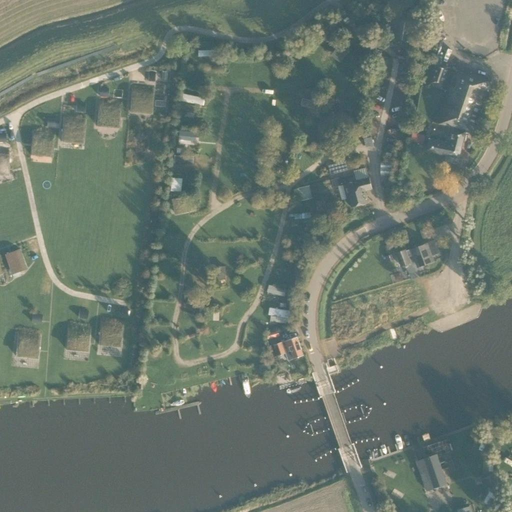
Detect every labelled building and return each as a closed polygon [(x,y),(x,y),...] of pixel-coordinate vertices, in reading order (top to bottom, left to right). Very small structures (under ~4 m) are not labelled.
[(414,21),(397,19),(394,38),(410,41),(414,21)] [(272,74),(274,56),(268,55),(266,73),(272,74)] [(258,69),(259,60),(250,60),(250,69),(258,69)] [(475,133),(492,82),(434,62),(428,84),(447,90),(438,116),(436,115),(434,122),(449,127),(445,142),(429,138),(427,150),(446,155),(445,161),(458,164),(466,131),(475,133)] [(108,96),(108,89),(100,88),(100,95),(108,96)] [(132,88),(130,112),(138,112),(138,110),(138,109),(144,109),(144,111),(144,113),(152,113),(154,90),(132,88)] [(181,102),(204,108),(206,98),(184,92),(181,102)] [(84,112),(85,104),(76,103),(76,111),(84,112)] [(111,124),(111,126),(118,127),(120,105),(99,103),(97,125),(105,126),(105,123),(111,124)] [(203,115),(205,109),(182,103),(180,109),(203,115)] [(61,141),(83,143),(86,119),(64,117),(61,141)] [(55,126),(56,119),(48,118),(47,125),(55,126)] [(45,153),(44,155),(52,156),(54,134),(33,132),(31,154),(38,154),(38,152),(45,153)] [(426,135),(415,132),(412,141),(424,144),(426,135)] [(0,149),(0,171),(1,172),(1,175),(8,175),(8,150),(0,149)] [(331,174),(353,168),(351,159),(329,165),(331,174)] [(368,202),(365,191),(372,189),(369,177),(356,180),(355,174),(332,180),(334,187),(343,184),(347,198),(349,198),(351,206),(362,204),(363,204),(366,203),(367,203),(368,202)] [(171,190),(182,190),(182,177),(171,176),(171,190)] [(309,185),(299,188),(294,189),(297,201),(312,198),(309,185)] [(192,195),(171,198),(174,214),(194,211),(192,195)] [(290,213),(290,220),(307,219),(306,212),(290,213)] [(419,266),(433,261),(431,255),(439,252),(435,240),(426,243),(406,251),(406,249),(396,253),(401,266),(411,262),(409,257),(414,254),(419,266)] [(392,251),(389,243),(384,245),(387,253),(392,251)] [(25,269),(18,249),(5,254),(12,273),(25,269)] [(206,307),(207,296),(189,294),(187,304),(206,307)] [(87,319),(88,310),(79,308),(78,317),(87,319)] [(126,317),(128,310),(119,308),(118,315),(126,317)] [(40,323),(42,315),(33,314),(32,321),(40,323)] [(101,319),(99,345),(106,346),(107,342),(113,343),(112,346),(120,347),(123,322),(101,319)] [(257,341),(266,340),(263,322),(255,323),(257,341)] [(69,324),(66,349),(74,350),(74,347),(80,347),(80,351),(87,352),(90,326),(69,324)] [(279,335),(278,330),(267,333),(268,338),(279,335)] [(18,331),(16,356),(23,357),(24,354),(30,354),(30,358),(37,359),(40,333),(18,331)] [(282,342),(274,345),(275,348),(278,355),(286,352),(288,360),(292,359),(294,358),(304,355),(297,336),(286,340),(285,341),(282,342)] [(436,454),(417,461),(427,490),(446,484),(436,454)] [(474,465),(477,473),(473,474),(477,485),(484,482),(480,472),(486,470),(483,461),(474,465)] [(484,482),(490,481),(488,471),(482,472),(484,482)]
